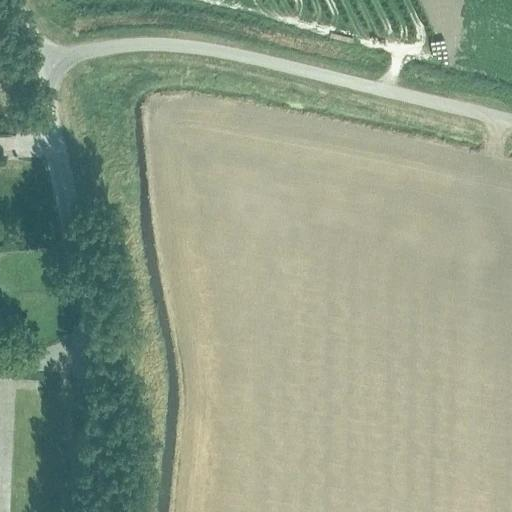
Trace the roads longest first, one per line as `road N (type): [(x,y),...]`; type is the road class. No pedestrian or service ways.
road 1 (unclassified): [(47,61),(183,44),(511,119)]
road 2 (unclassified): [(99,511),(98,362),(47,61)]
